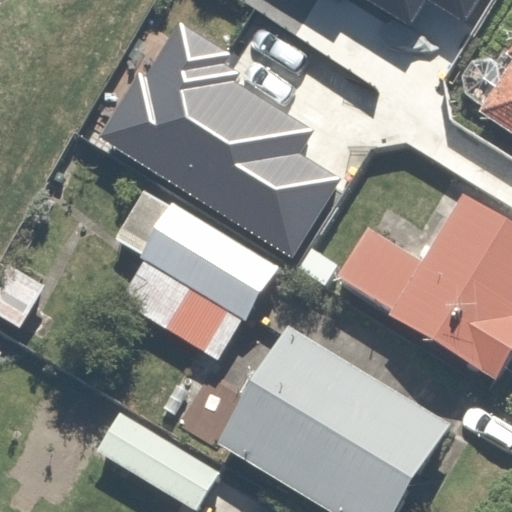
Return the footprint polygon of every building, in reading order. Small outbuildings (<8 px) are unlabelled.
[(478,0),(455,0),(471,10),(478,0)] [(511,38),(468,113),(511,139),(511,38)] [(362,83),(336,125),(407,168),(433,127),(362,83)] [(141,120),(120,153),(171,184),(191,151),(141,120)] [(511,225),(468,196),(422,265),(368,228),(335,276),(492,382),(511,352),(511,225)] [(277,268),(168,199),(135,251),(147,258),(119,302),(217,364),(277,268)] [(287,328),(215,449),(321,511),(401,511),(452,427),(287,328)] [(117,411),(94,452),(196,511),(200,511),(223,473),(117,411)]
